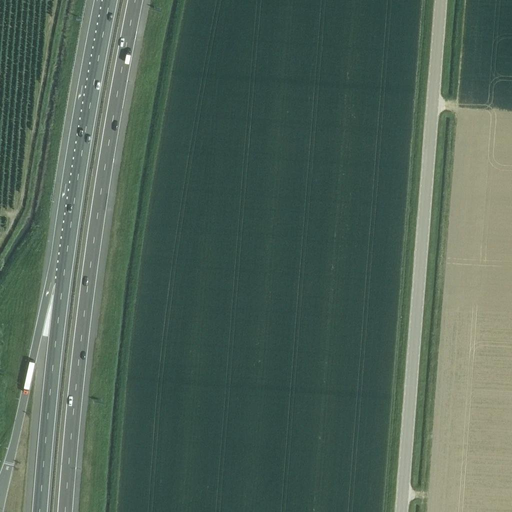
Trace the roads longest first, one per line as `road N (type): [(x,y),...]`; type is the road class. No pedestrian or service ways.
road 1 (motorway): [(64,511),(97,215),(135,0)]
road 2 (unclassified): [(401,511),(441,0)]
road 3 (motorway): [(109,0),(62,285)]
road 4 (motorway): [(62,285),(39,511)]
road 5 (motorway): [(62,285),(37,336),(2,485)]
